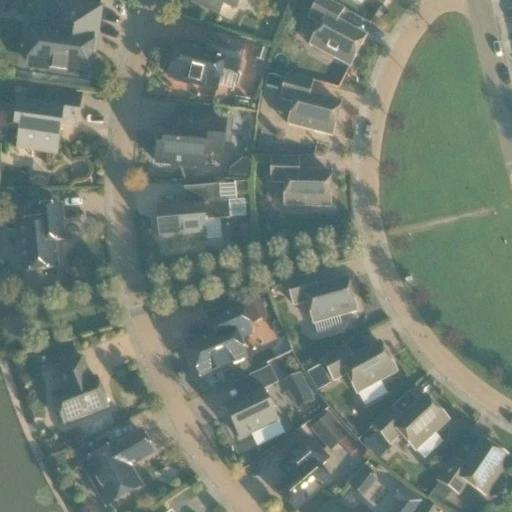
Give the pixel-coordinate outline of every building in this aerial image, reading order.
[(194,0),(193,3),(220,15),(224,5),(237,11),(241,0),(194,0)] [(344,11),(323,0),(320,0),(309,20),(321,27),(311,47),(350,68),(367,38),(338,22),(344,11)] [(93,38),(97,38),(101,10),(55,3),(51,31),(39,29),(37,32),(35,41),(37,44),(34,68),(87,76),(93,38)] [(245,44),(213,35),(209,51),(179,43),(169,78),(174,79),(176,82),(188,85),(191,84),(218,91),(223,71),(237,75),(245,44)] [(256,60),(264,63),(267,51),(260,49),(256,60)] [(265,88),(279,91),(282,79),(268,76),(265,88)] [(313,83),(288,77),(282,101),(295,104),(289,126),(333,138),(341,105),(310,96),(313,83)] [(82,98),(49,93),(47,109),(24,106),(24,107),(20,106),(17,125),(21,126),(18,149),(57,155),(62,125),(77,128),(82,98)] [(205,150),(223,152),(225,124),(174,119),(172,135),(160,134),(158,164),(204,168),(205,150)] [(299,160),(273,160),(272,184),(286,184),(285,207),(331,208),(331,174),(298,173),(299,160)] [(238,177),(256,177),(256,163),(238,163),(238,177)] [(158,209),(161,240),(206,236),(205,222),(230,220),(229,203),(221,204),(219,186),(184,189),(186,206),(158,209)] [(1,197),(2,210),(18,208),(17,195),(1,197)] [(17,224),(22,273),(58,270),(55,243),(65,242),(61,206),(32,209),(34,222),(17,224)] [(261,227),(243,228),(244,250),(262,249),(261,227)] [(316,289),(313,276),(288,283),(295,307),(308,303),(314,325),(358,313),(348,280),(316,289)] [(245,305),(254,324),(268,318),(260,299),(245,305)] [(206,377),(209,378),(220,373),(222,370),(247,359),(239,340),(252,334),(239,305),(209,318),(216,333),(187,346),(201,379),(206,377)] [(397,374),(381,344),(352,360),(345,348),(323,361),(335,383),(347,376),(358,396),(397,374)] [(65,347),(54,351),(57,359),(68,355),(65,347)] [(98,379),(92,381),(83,358),(55,369),(64,392),(53,396),(65,426),(109,408),(98,379)] [(320,367),(307,375),(318,393),(331,386),(320,367)] [(224,409),(240,440),(279,421),(264,391),(277,384),(270,369),(245,382),(252,395),(224,409)] [(301,374),(284,382),(298,411),(315,403),(301,374)] [(449,422),(426,397),(402,419),(393,410),(374,427),(390,446),(400,436),(416,453),(449,422)] [(312,430),(331,452),(348,437),(329,415),(312,430)] [(84,465),(108,507),(141,488),(129,467),(154,453),(142,433),(117,447),(116,446),(84,465)] [(391,451),(385,444),(376,435),(365,446),(373,455),(379,462),(391,451)] [(276,490),(295,511),(296,511),(332,482),(321,469),(330,460),(312,439),(278,468),(288,480),(276,490)] [(511,460),(483,441),(464,468),(453,461),(439,482),(459,496),(467,485),(486,498),(511,460)] [(369,462),(347,503),(362,511),(363,511),(386,471),(369,462)] [(429,499),(442,507),(451,493),(439,485),(429,499)] [(394,511),(414,511),(422,503),(402,487),(392,499),(400,505),(394,511)]
